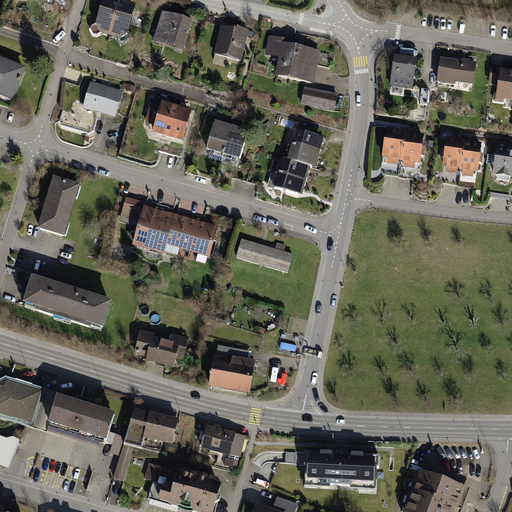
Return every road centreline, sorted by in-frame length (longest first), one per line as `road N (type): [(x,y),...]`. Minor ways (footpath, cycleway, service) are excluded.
road 1 (residential): [(337,233),(36,147)]
road 2 (primary): [(0,342),(184,399),(300,422)]
road 3 (primary): [(300,422),(509,429)]
road 4 (residential): [(337,233),(300,422)]
road 5 (residential): [(346,194),(511,215)]
road 6 (residential): [(355,30),(363,77),(346,194)]
road 7 (residential): [(511,46),(355,30)]
road 8 (residential): [(36,147),(81,0)]
road 9 (residential): [(355,30),(217,0)]
road 10 (residential): [(0,273),(36,147)]
